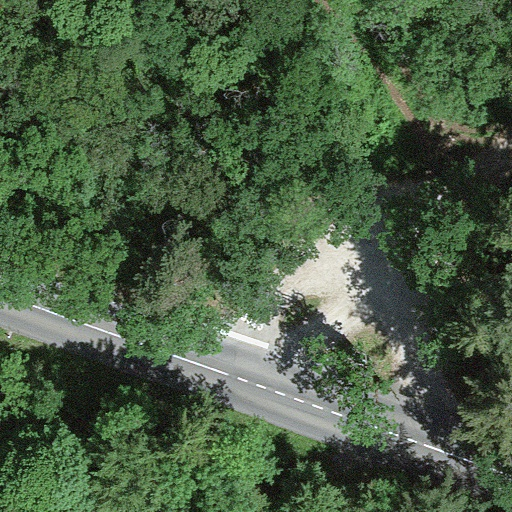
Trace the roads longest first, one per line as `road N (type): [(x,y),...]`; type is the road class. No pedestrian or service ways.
road 1 (tertiary): [(511,475),(0,293)]
road 2 (track): [(219,371),(316,271),(511,147)]
road 3 (track): [(280,394),(257,420),(0,468)]
road 4 (track): [(434,200),(410,286),(421,443)]
